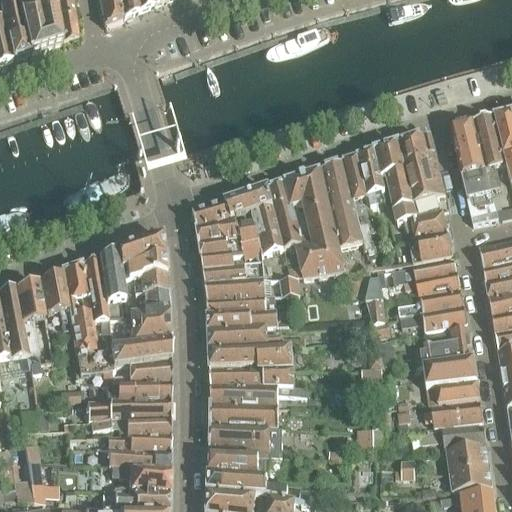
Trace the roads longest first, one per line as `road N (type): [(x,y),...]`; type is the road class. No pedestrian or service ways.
road 1 (residential): [(186,511),(188,377),(174,209)]
road 2 (residential): [(433,119),(174,209)]
road 3 (residential): [(511,510),(464,246)]
road 4 (residential): [(0,273),(174,209)]
road 5 (residential): [(174,209),(134,81),(138,51)]
road 6 (residential): [(464,246),(433,119)]
road 7 (residential): [(138,51),(155,34),(247,0)]
